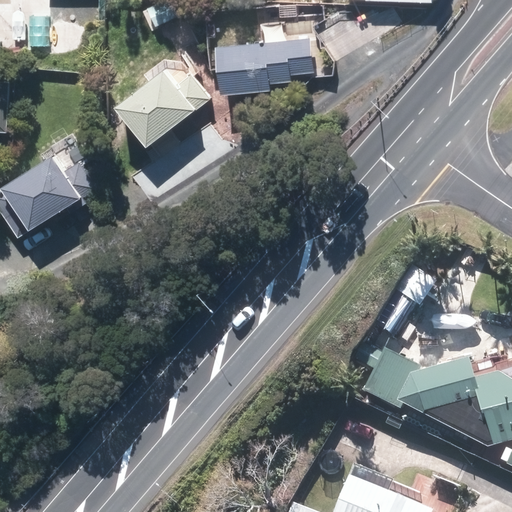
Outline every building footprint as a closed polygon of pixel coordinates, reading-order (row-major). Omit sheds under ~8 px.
[(171,24),(183,51),(201,42),(189,17),(171,24)] [(318,37),(235,43),(238,90),(284,86),(284,79),(302,78),(302,70),(321,69),(318,37)] [(184,65),(137,100),(164,138),(223,96),(203,69),(192,77),(184,65)] [(0,126),(14,127),(17,77),(0,76),(0,126)] [(73,150),(2,192),(27,236),(106,187),(90,156),(81,162),(73,150)] [(405,383),(392,408),(484,452),(511,443),(511,371),(469,384),(463,365),(405,383)] [(420,511),(342,483),(331,511),(420,511)]
